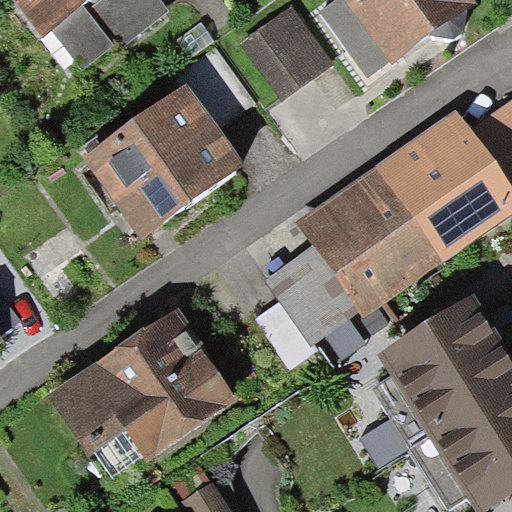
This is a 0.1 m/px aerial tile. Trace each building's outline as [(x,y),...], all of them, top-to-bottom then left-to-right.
[(16,0),(43,33),(53,25),(84,64),(114,41),(118,46),(167,7),(162,0),(16,0)] [(468,0),(342,0),(390,67),(474,8),(468,0)] [(296,11),(244,50),(283,103),(335,64),(296,11)] [(186,82),(87,150),(149,239),(247,171),(186,82)] [(511,82),(302,225),(318,248),(268,282),(283,304),(312,347),(363,313),(366,318),(511,219),(511,82)] [(312,347),(283,304),(257,321),(292,372),(317,355),(312,347)] [(432,334),(377,368),(466,511),(498,511),(511,504),(511,371),(473,309),(432,334)] [(186,319),(52,401),(87,458),(128,433),(150,469),(243,412),(186,319)] [(233,511),(219,488),(187,507),(190,511),(233,511)]
